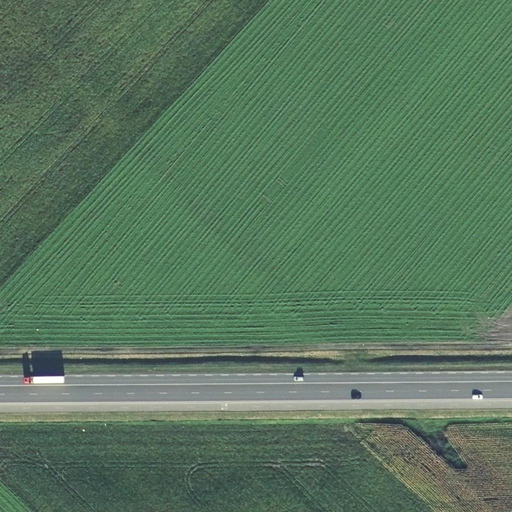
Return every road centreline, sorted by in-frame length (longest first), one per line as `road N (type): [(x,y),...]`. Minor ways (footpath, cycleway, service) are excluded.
road 1 (track): [(511,344),(0,350)]
road 2 (primary): [(511,380),(0,384)]
